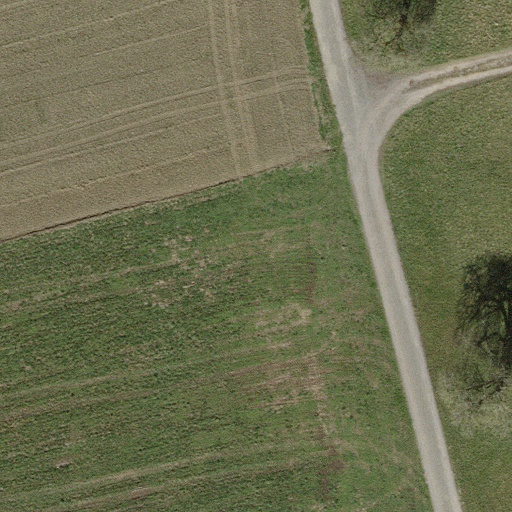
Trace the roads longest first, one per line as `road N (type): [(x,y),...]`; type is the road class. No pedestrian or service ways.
road 1 (track): [(454,511),(331,0)]
road 2 (track): [(352,99),(511,64)]
